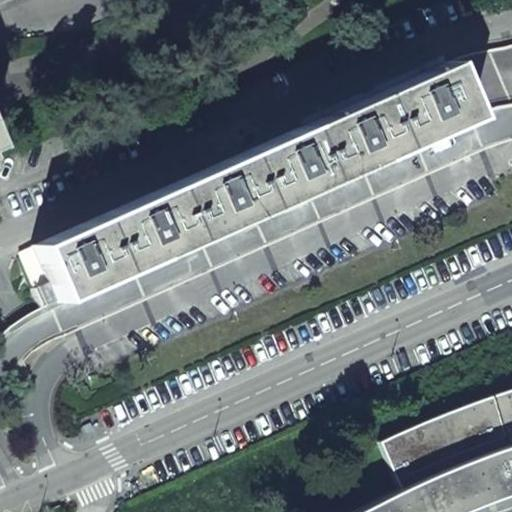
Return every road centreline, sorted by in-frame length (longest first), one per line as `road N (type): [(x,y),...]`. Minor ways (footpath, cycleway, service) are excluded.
road 1 (residential): [(0,362),(42,321),(511,123)]
road 2 (tertiary): [(90,469),(511,280)]
